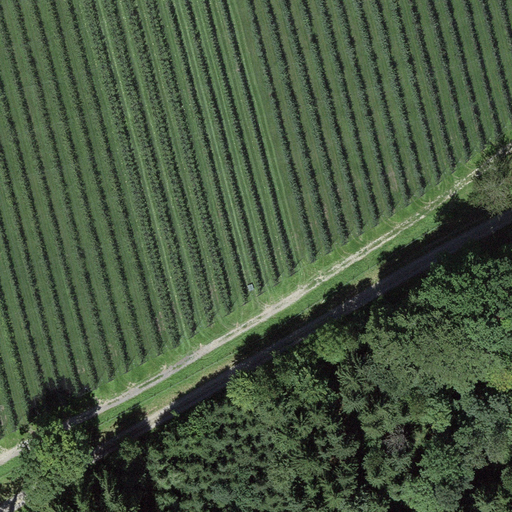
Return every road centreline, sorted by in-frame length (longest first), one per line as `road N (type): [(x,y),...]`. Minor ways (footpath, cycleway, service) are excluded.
road 1 (track): [(0,461),(269,312),(511,146)]
road 2 (track): [(0,511),(285,346),(511,227)]
